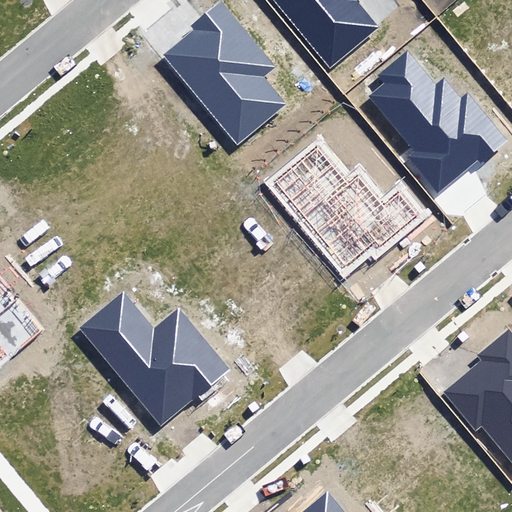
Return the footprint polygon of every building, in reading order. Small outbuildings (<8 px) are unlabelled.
[(272,0),(330,69),(382,27),(360,0),(272,0)] [(164,55),(238,146),(289,104),(266,76),(275,69),(221,3),(193,25),(196,29),(164,55)] [(411,157),(437,189),(480,153),(488,162),(511,141),(511,140),(469,90),(461,97),(446,78),(437,85),(408,50),(379,74),(387,84),(372,96),(419,151),(411,157)] [(154,328),(124,291),(81,326),(161,424),(230,368),(179,307),(154,328)] [(511,333),(508,328),(477,354),(482,360),(443,393),(477,432),(482,427),(511,462),(511,333)] [(346,511),(326,489),(298,511),(346,511)]
